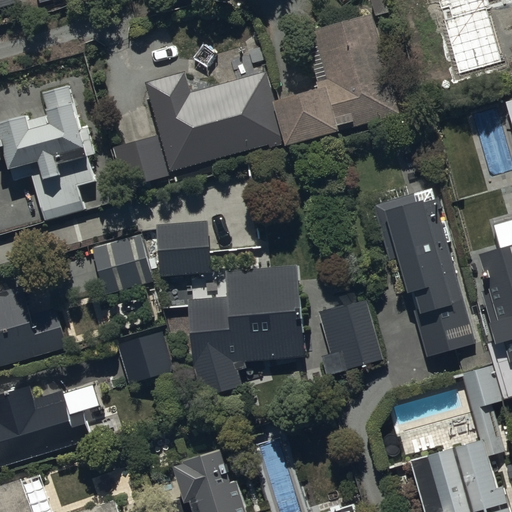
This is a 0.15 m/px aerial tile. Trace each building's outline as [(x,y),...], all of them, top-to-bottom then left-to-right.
[(0,0),(0,13),(24,7),(22,0),(0,0)] [(67,2),(66,0),(39,0),(41,9),(67,2)] [(391,0),(372,0),(376,13),(394,7),(391,0)] [(511,0),(489,0),(506,70),(511,68),(511,0)] [(404,121),(376,21),(308,40),(322,89),(321,89),(322,92),(277,105),(291,151),(342,136),(343,138),(404,121)] [(150,91),(175,179),(289,146),(269,79),(196,100),(190,79),(150,91)] [(26,106),(0,113),(0,131),(13,176),(32,170),(45,213),(73,204),(70,195),(99,187),(88,152),(96,149),(88,124),(81,126),(68,83),(44,90),(49,108),(29,114),(26,106)] [(174,183),(163,143),(118,155),(129,195),(174,183)] [(473,336),(434,186),(375,201),(397,288),(409,285),(426,348),(473,336)] [(209,217),(157,220),(160,273),(212,270),(209,217)] [(106,292),(155,279),(142,232),(93,245),(106,292)] [(511,255),(489,263),(493,276),(488,278),(495,301),(492,302),(506,349),(511,346),(511,255)] [(208,281),(209,295),(188,296),(194,360),(203,392),(240,382),(239,365),(247,364),(247,357),(303,353),(296,264),(224,269),(224,280),(208,281)] [(0,362),(69,343),(58,304),(31,312),(23,283),(0,289),(0,362)] [(363,295),(319,309),(332,349),(321,352),(327,371),(381,354),(363,295)] [(162,326),(117,339),(129,379),(174,366),(162,326)] [(508,511),(501,480),(496,481),(488,451),(503,447),(491,401),(502,398),(492,362),(459,371),(477,435),(411,454),(427,511),(508,511)] [(0,461),(91,434),(83,408),(103,402),(97,381),(64,390),(63,386),(33,395),(28,377),(0,385),(0,461)] [(184,457),(174,460),(183,491),(171,495),(175,511),(244,511),(243,510),(246,509),(235,473),(232,474),(222,440),(183,452),(184,457)] [(0,511),(118,511),(114,497),(69,511),(34,511),(20,473),(0,479),(0,511)] [(356,511),(353,500),(320,510),(320,511),(356,511)]
